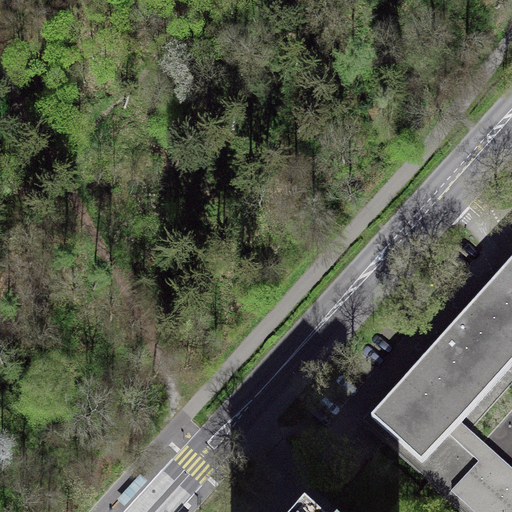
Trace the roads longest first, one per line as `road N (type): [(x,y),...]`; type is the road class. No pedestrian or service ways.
road 1 (track): [(511,44),(98,511)]
road 2 (secondary): [(511,110),(150,511)]
road 3 (track): [(0,71),(156,350),(167,396),(164,439)]
